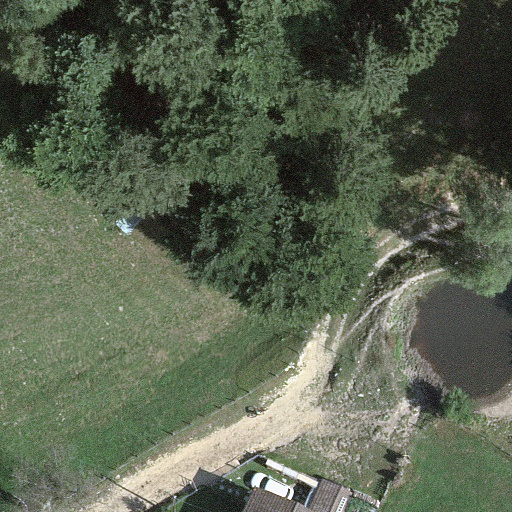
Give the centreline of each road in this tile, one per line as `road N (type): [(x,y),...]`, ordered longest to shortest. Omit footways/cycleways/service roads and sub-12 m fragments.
road 1 (track): [(124,511),(184,474),(323,354)]
road 2 (track): [(365,268),(464,215),(511,216)]
